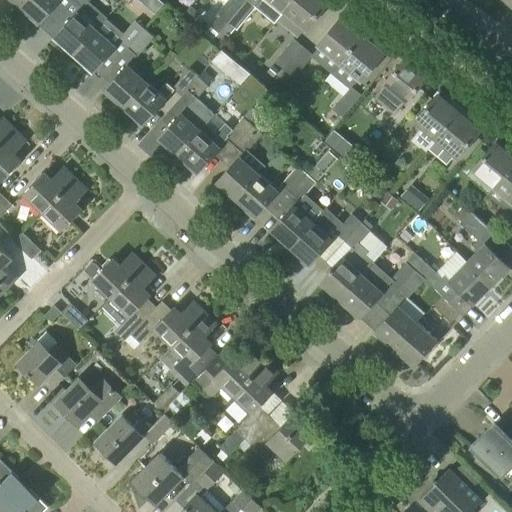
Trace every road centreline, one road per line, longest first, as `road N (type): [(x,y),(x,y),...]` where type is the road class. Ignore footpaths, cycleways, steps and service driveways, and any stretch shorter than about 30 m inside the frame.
road 1 (residential): [(418,416),(147,169)]
road 2 (residential): [(0,324),(147,169)]
road 3 (residential): [(147,169),(0,52)]
road 4 (residential): [(120,511),(0,395)]
road 5 (residential): [(325,511),(418,416)]
road 6 (residential): [(418,416),(511,322)]
